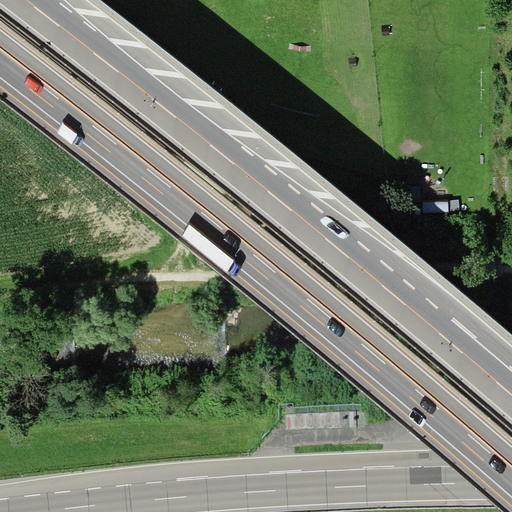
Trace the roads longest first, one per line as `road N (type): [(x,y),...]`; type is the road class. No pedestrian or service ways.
road 1 (motorway): [(0,52),(511,474)]
road 2 (motorway): [(511,392),(30,0)]
road 3 (motorway): [(511,463),(261,490)]
road 4 (motorway): [(511,482),(261,490)]
road 5 (motorway): [(261,490),(27,511)]
